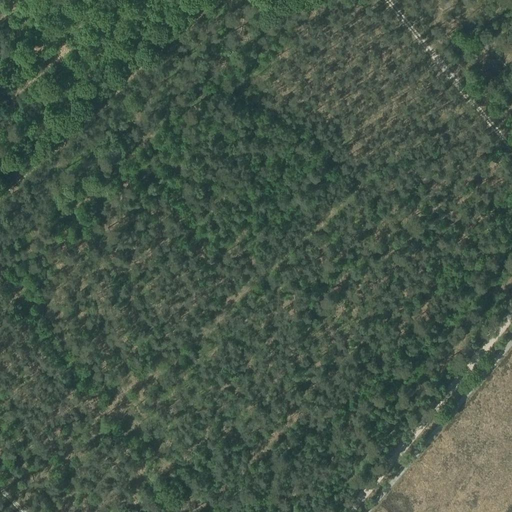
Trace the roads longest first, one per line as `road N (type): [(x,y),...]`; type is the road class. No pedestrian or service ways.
road 1 (track): [(210,0),(0,197)]
road 2 (track): [(511,317),(353,511)]
road 3 (track): [(386,0),(511,148)]
